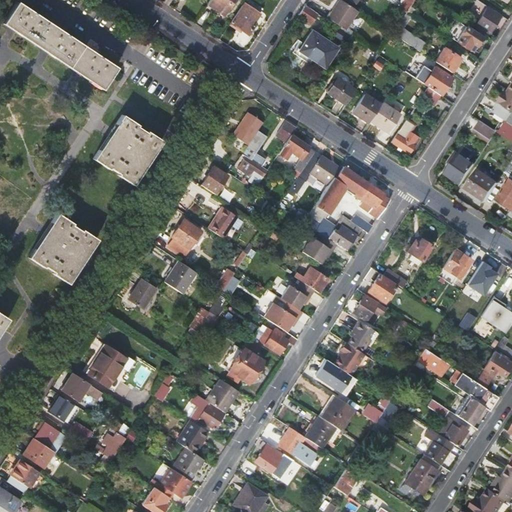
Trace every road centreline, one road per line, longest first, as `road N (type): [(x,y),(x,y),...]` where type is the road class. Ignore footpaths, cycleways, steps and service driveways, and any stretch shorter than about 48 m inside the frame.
road 1 (residential): [(411,185),(195,511)]
road 2 (residential): [(244,75),(43,378)]
road 3 (residential): [(0,258),(93,122),(92,110),(65,85),(9,50)]
road 4 (residential): [(411,185),(244,75)]
road 5 (residential): [(511,33),(411,185)]
road 6 (residential): [(244,75),(131,0)]
road 7 (unclassified): [(437,511),(511,398)]
road 8 (residential): [(511,251),(411,185)]
